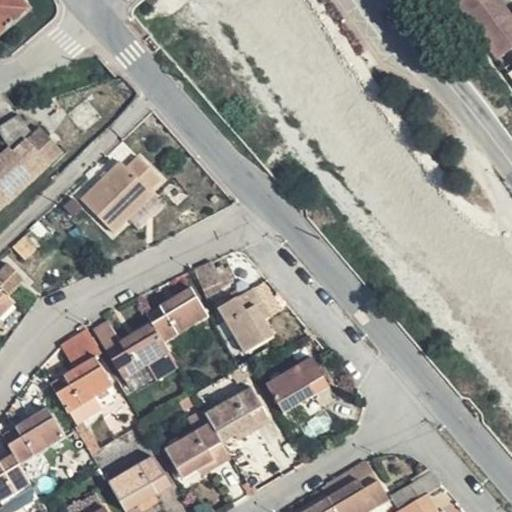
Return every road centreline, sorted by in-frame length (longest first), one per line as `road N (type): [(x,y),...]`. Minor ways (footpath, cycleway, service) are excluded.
road 1 (residential): [(268,204),(75,306),(44,330),(0,393)]
road 2 (residential): [(268,204),(93,15)]
road 3 (residential): [(435,388),(268,204)]
road 4 (secondary): [(511,159),(376,0)]
road 5 (residential): [(405,417),(246,511)]
road 6 (residential): [(405,417),(482,511)]
